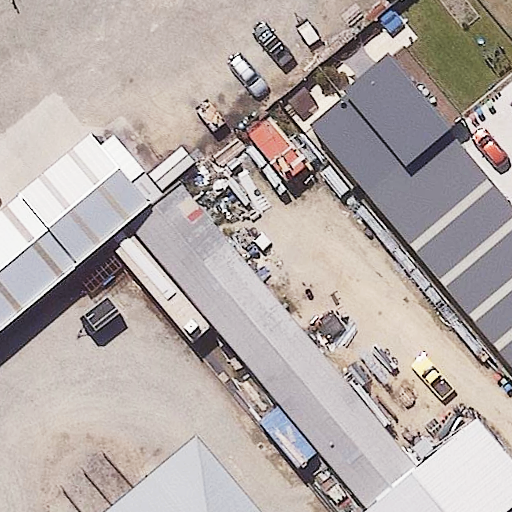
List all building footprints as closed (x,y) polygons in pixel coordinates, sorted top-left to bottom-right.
[(511,207),(397,71),(317,137),(511,369),(511,207)] [(0,227),(0,347),(134,237),(160,216),(101,144),(0,227)] [(160,216),(134,237),(364,511),(367,511),(417,478),(174,198),(160,216)] [(417,478),(367,511),(511,511),(511,478),(473,432),(417,478)] [(228,511),(164,435),(69,511),(228,511)]
